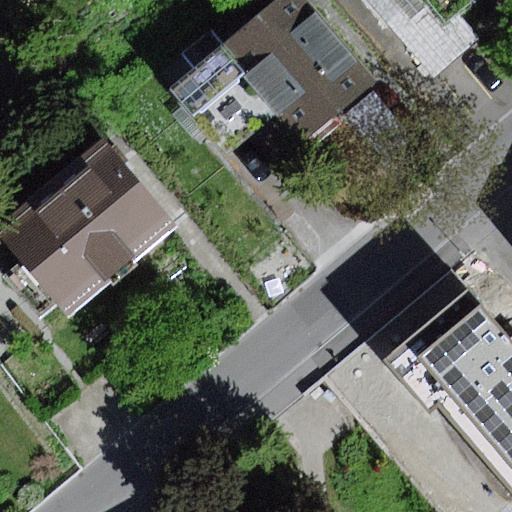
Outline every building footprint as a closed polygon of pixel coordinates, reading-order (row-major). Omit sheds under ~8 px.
[(305,0),(283,0),(224,47),(248,77),(306,149),(346,116),(375,93),(378,90),(305,0)] [(368,0),(433,78),(479,40),(461,18),(445,0),(368,0)] [(445,0),(461,18),(482,0),(445,0)] [(248,77),(224,47),(172,88),(195,118),(248,77)] [(414,139),(375,93),(346,116),(386,163),(414,139)] [(104,145),(0,231),(0,235),(23,263),(6,277),(41,319),(58,305),(69,317),(175,230),(104,145)] [(426,323),(390,353),(454,428),(511,378),(511,324),(475,280),(442,308),(435,299),(418,313),(426,323)] [(449,476),(479,511),(511,511),(511,489),(508,493),(497,480),(484,470),(477,468),(467,468),(458,470),(449,476)]
